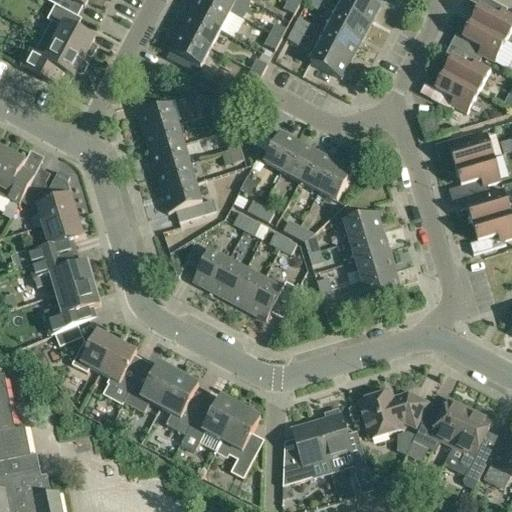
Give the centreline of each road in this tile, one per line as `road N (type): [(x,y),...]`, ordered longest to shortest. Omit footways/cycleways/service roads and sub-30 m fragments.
road 1 (residential): [(80,147),(96,164),(137,295),(157,316),(279,383)]
road 2 (residential): [(438,334),(454,306),(397,112)]
road 3 (residential): [(279,383),(438,334)]
road 4 (residential): [(80,147),(155,0)]
road 5 (residential): [(272,511),(279,383)]
road 6 (residential): [(397,112),(438,13),(436,0)]
